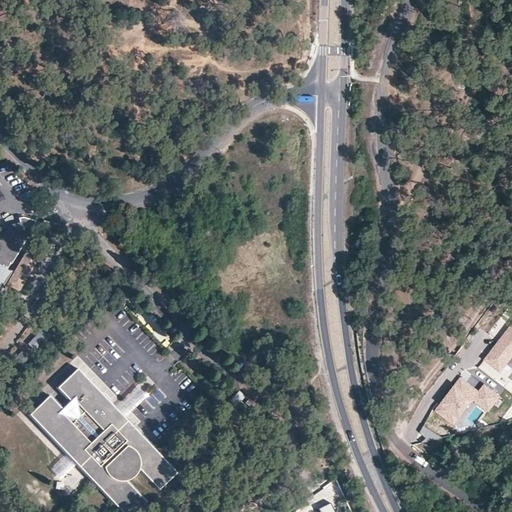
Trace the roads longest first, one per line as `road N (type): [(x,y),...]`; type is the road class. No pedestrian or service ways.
road 1 (secondary): [(321,95),(325,339),(356,450),(385,511)]
road 2 (secondary): [(399,511),(363,421),(343,310),(343,96)]
road 3 (residential): [(319,490),(289,438),(287,410),(204,347),(106,248),(84,202)]
road 4 (tertiary): [(84,202),(152,195),(251,111),(288,96),(321,95)]
road 5 (track): [(511,270),(409,408),(396,442)]
road 6 (residential): [(497,511),(396,442)]
